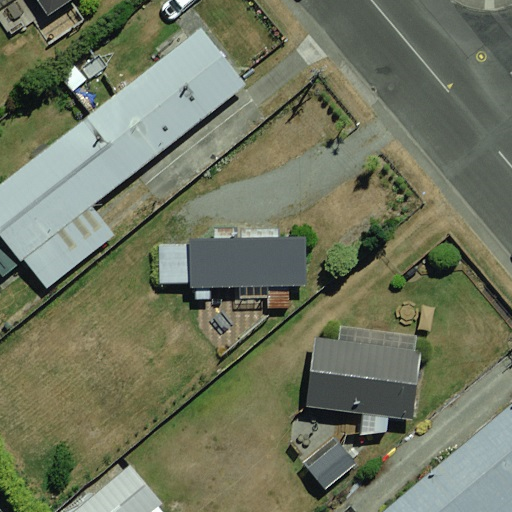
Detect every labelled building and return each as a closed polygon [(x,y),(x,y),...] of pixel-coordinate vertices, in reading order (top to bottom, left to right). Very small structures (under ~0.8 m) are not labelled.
[(17,0),(27,14),(50,0),(17,0)] [(185,24),(0,174),(0,262),(8,272),(236,86),(185,24)] [(288,236),(165,236),(166,289),(288,288),(288,236)] [(403,338),(288,333),(285,411),(401,415),(403,338)] [(511,401),(503,390),(357,511),(480,511),(511,486),(511,401)] [(107,457),(39,511),(123,511),(140,498),(107,457)]
